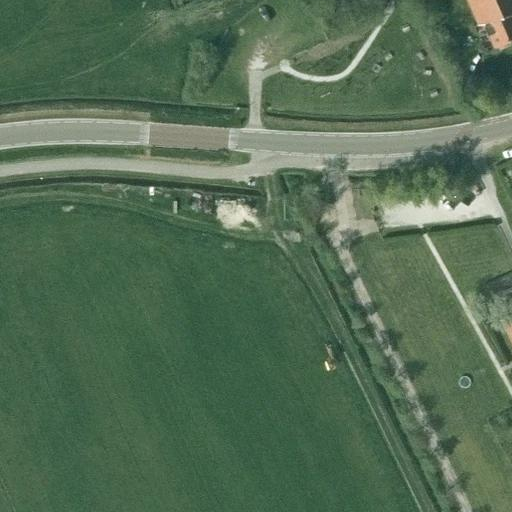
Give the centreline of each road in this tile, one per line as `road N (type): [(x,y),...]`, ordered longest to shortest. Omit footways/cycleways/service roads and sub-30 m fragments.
road 1 (tertiary): [(0,135),(90,129),(370,145),(511,124)]
road 2 (track): [(464,511),(347,260),(352,228),(393,220)]
